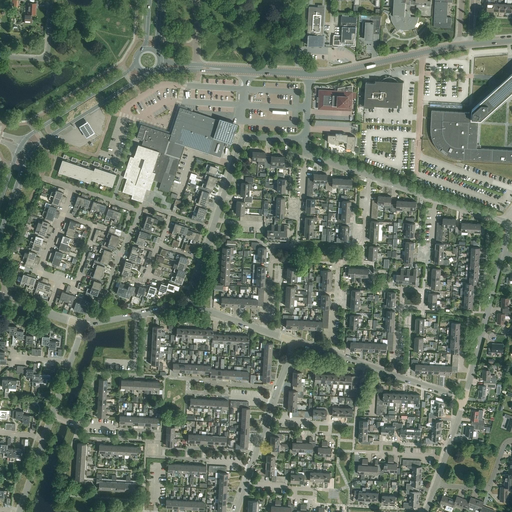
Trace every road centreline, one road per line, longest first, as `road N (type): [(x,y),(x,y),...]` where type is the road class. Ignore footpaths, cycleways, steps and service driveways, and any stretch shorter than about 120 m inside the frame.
road 1 (residential): [(464,400),(503,251)]
road 2 (tertiary): [(308,73),(458,45)]
